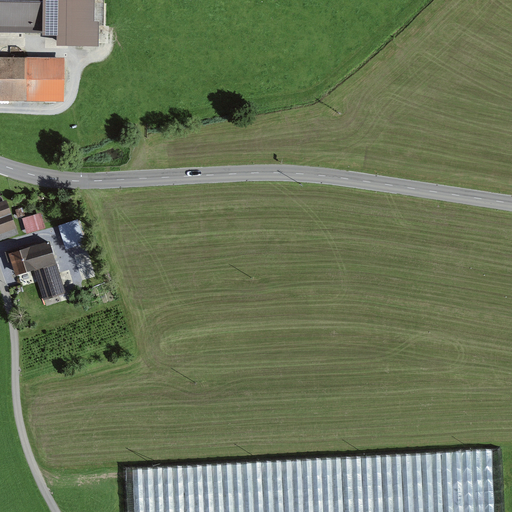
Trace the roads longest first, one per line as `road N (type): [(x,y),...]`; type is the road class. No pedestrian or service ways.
road 1 (tertiary): [(0,165),(87,181),(279,172),(511,203)]
road 2 (unclassified): [(55,511),(20,425),(14,331),(0,277)]
